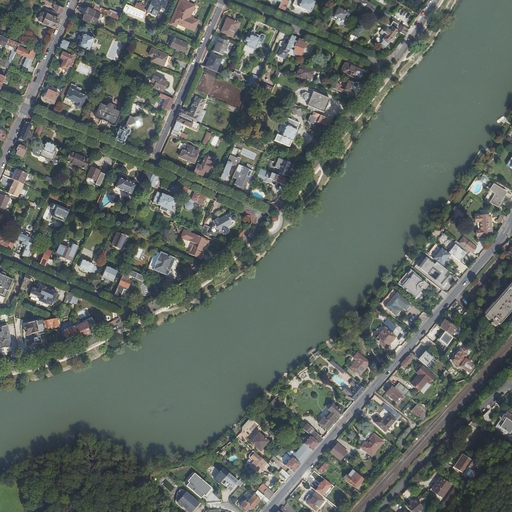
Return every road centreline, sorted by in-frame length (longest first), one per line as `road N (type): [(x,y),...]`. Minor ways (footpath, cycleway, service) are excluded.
road 1 (secondary): [(266,511),(502,237)]
road 2 (residential): [(264,214),(282,203),(383,65)]
road 3 (residential): [(378,511),(441,440),(511,379)]
road 4 (residential): [(151,164),(222,0)]
road 5 (residential): [(131,313),(214,269),(264,214)]
road 6 (residential): [(228,0),(383,65)]
road 7 (residential): [(0,369),(94,339),(131,313)]
road 8 (residential): [(0,254),(131,313)]
road 9 (residential): [(25,109),(151,164)]
road 10 (residential): [(151,164),(264,214)]
